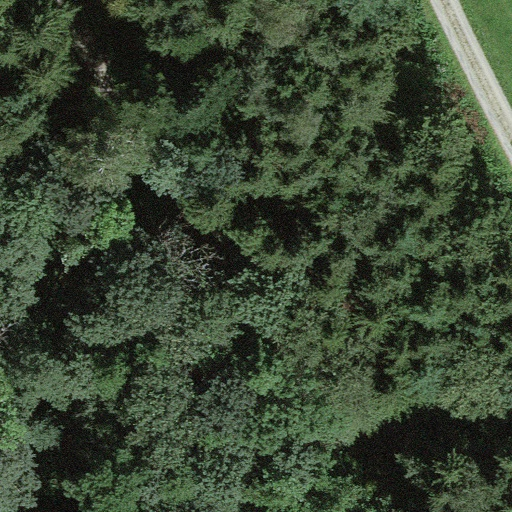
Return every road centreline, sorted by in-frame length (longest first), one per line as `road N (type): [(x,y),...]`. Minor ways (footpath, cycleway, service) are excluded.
road 1 (track): [(20,0),(148,142),(288,347),(403,416),(511,394)]
road 2 (track): [(511,144),(443,0)]
